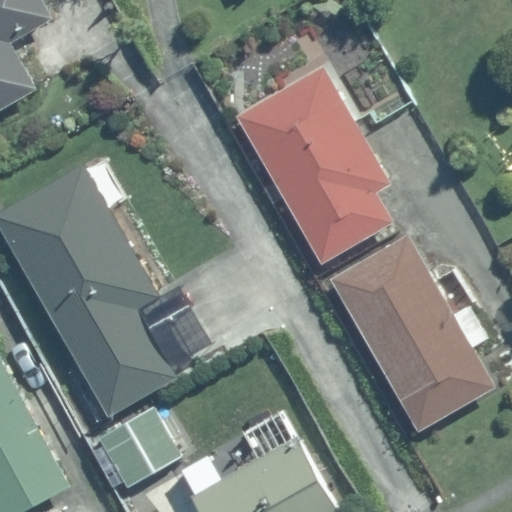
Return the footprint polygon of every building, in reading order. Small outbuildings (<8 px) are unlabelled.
[(59,16),(50,0),(0,0),(0,110),(46,85),(19,39),(59,16)] [(242,112),(328,263),(406,218),(387,187),(405,177),(337,58),(242,112)] [(169,294),(93,162),(3,214),(121,419),(186,381),(144,309),(169,294)] [(415,230),(336,277),(427,430),(507,382),(484,345),(499,336),(478,302),(463,310),(415,230)] [(0,345),(0,505),(3,511),(25,511),(78,482),(0,345)] [(192,456),(161,400),(101,433),(132,489),(192,456)] [(351,511),(307,432),(202,490),(214,511),(351,511)]
